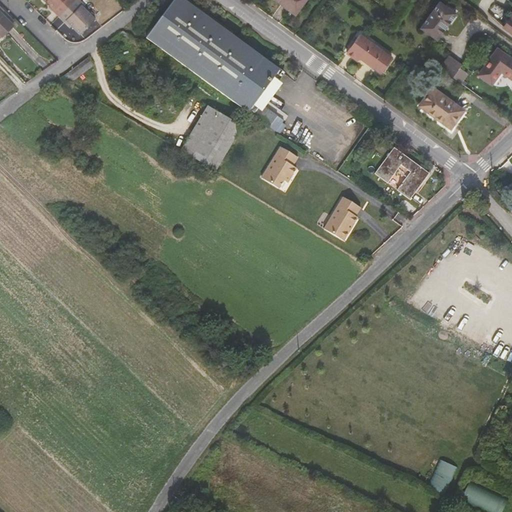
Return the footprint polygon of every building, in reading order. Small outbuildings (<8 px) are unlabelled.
[(51,10),(57,16),(73,0),(46,0),(49,3),(54,8),(51,10)] [(81,4),(76,0),(73,0),(57,16),(63,22),(65,20),(78,34),(93,19),(80,6),(81,4)] [(151,19),(141,33),(251,114),(268,126),(277,114),(265,104),(257,97),(271,79),(275,82),(277,79),(283,71),(187,0),(175,0),(157,24),(151,19)] [(282,0),(296,10),(302,0),(282,0)] [(438,1),(419,27),(436,39),(455,13),(438,1)] [(0,10),(0,27),(5,33),(13,25),(0,10)] [(511,14),(503,28),(511,34),(511,14)] [(358,35),(346,52),(358,60),(360,57),(380,72),(391,59),(358,35)] [(511,60),(497,50),(478,75),(491,84),(500,71),(511,79),(511,60)] [(461,64),(447,54),(438,67),(451,77),(461,64)] [(64,79),(89,60),(87,57),(61,77),(64,79)] [(69,82),(93,65),(89,60),(64,79),(69,82)] [(257,97),(265,104),(281,82),(277,79),(275,82),(271,79),(257,97)] [(432,87),(418,106),(448,127),(461,109),(432,87)] [(221,116),(209,109),(196,130),(207,137),(221,116)] [(275,130),(283,120),(277,114),(268,126),(275,130)] [(242,129),(221,116),(207,137),(196,130),(183,152),(217,173),(242,129)] [(280,189),(285,181),(289,174),(293,177),(298,169),(294,166),(299,158),(282,148),(263,179),(280,189)] [(396,148),(376,175),(388,184),(402,165),(411,172),(398,190),(411,200),(430,174),(396,148)] [(360,208),(343,198),(324,229),(343,241),(357,218),(355,217),(360,208)] [(509,368),(375,305),(365,324),(500,388),(509,368)] [(499,391),(352,322),(344,339),(491,408),(499,391)] [(489,412),(336,340),(327,358),(480,431),(489,412)] [(477,432),(315,356),(306,375),(468,452),(477,432)] [(435,441),(293,374),(285,390),(428,457),(435,441)] [(425,460),(278,392),(270,408),(418,477),(425,460)] [(457,468),(438,459),(425,487),(444,496),(457,468)] [(501,511),(509,497),(471,478),(461,499),(487,511),(501,511)]
